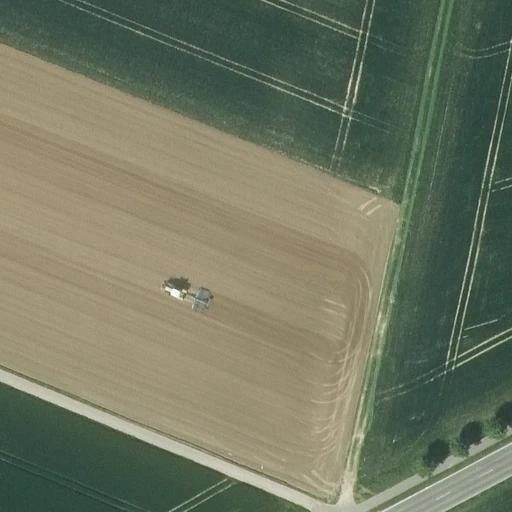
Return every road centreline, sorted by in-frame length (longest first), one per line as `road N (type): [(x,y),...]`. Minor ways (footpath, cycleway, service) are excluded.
road 1 (track): [(444,0),(344,511)]
road 2 (track): [(0,378),(329,511)]
